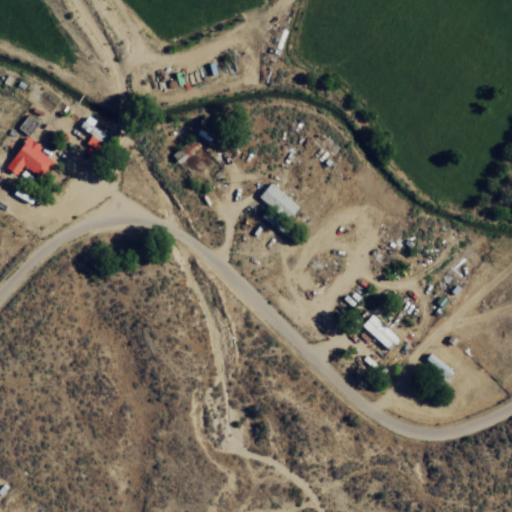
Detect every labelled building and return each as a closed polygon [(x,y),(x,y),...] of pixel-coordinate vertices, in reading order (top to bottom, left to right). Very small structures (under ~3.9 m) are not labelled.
[(91,119),(84,114),(76,126),(88,133),(82,142),(94,150),(112,123),(96,112),(91,119)] [(15,127),(25,135),(35,122),(25,114),(15,127)] [(51,160),(35,149),(38,145),(23,135),(2,167),(13,174),(20,164),(40,177),(51,160)] [(296,206),(267,181),(255,195),(285,220),(296,206)] [(397,337),(368,313),(358,326),(387,349),(397,337)] [(422,358),(434,368),(430,371),(440,380),(449,369),(427,351),(422,358)]
